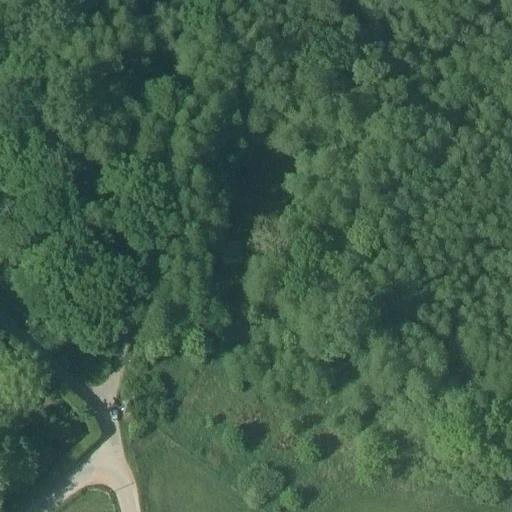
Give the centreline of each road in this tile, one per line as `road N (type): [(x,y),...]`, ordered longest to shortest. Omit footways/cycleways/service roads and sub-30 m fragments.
road 1 (track): [(98,411),(118,386),(202,0)]
road 2 (residential): [(116,454),(98,411),(0,316)]
